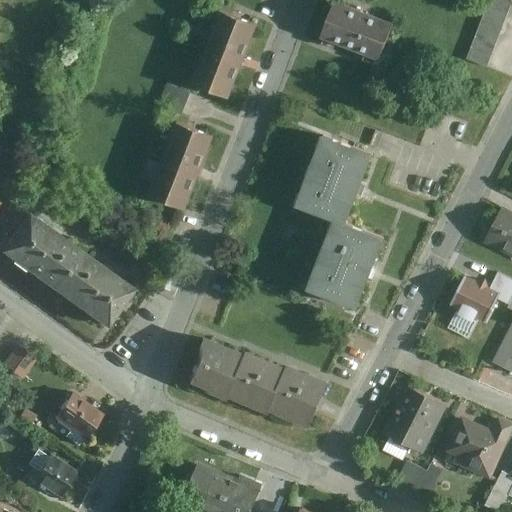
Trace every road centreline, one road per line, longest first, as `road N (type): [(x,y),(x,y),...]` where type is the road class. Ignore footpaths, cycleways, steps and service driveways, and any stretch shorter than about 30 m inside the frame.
road 1 (residential): [(302,0),(143,399)]
road 2 (residential): [(511,120),(391,354)]
road 3 (residential): [(328,478),(143,399)]
road 4 (residential): [(143,399),(0,298)]
road 5 (residential): [(391,354),(328,478)]
road 6 (residential): [(391,354),(511,409)]
road 7 (residential): [(143,399),(98,511)]
